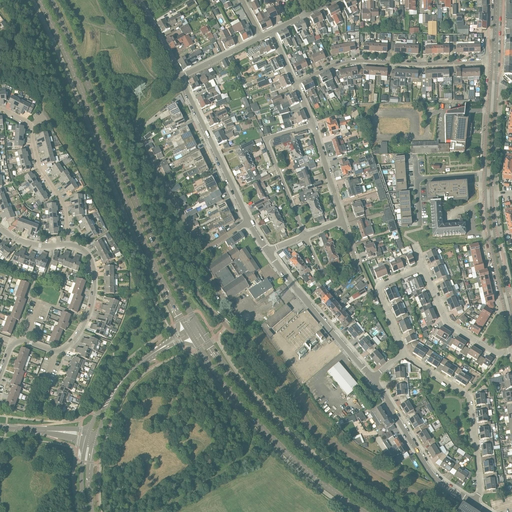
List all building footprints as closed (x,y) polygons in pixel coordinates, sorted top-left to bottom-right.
[(276,0),(274,1),(277,10),(282,7),(281,2),(286,0),(286,2),(290,0),(276,0)] [(356,15),(348,0),(346,0),(344,2),(348,10),(349,9),(353,17),(356,15)] [(354,0),(348,0),(356,15),(359,14),(356,6),(357,5),(354,0)] [(370,17),(370,0),(364,0),(365,2),(367,2),(367,9),(362,9),(362,20),(370,19),(370,17)] [(375,0),(370,0),(370,17),(378,17),(378,10),(374,10),(374,1),(375,1),(375,0)] [(386,12),(390,12),(389,1),(389,0),(379,0),(380,7),(386,7),(386,12)] [(446,8),(446,0),(441,0),(441,6),(437,6),(437,7),(437,15),(438,21),(441,21),(441,19),(442,19),(442,12),(447,12),(446,8)] [(253,11),(257,20),(259,24),(263,32),(268,30),(260,14),(257,15),(255,10),(261,8),(257,1),(251,4),(254,10),(253,11)] [(336,5),(332,7),(340,26),(344,24),(339,14),(340,13),(336,5)] [(340,26),(332,7),(327,10),(331,18),(333,17),(338,27),(340,26)] [(241,22),(248,18),(242,9),(240,11),(242,15),(238,17),(241,22)] [(260,14),(268,30),(272,27),(269,20),(277,16),(274,10),(264,15),(263,12),(260,14)] [(320,13),(315,15),(323,34),(324,35),(327,34),(326,30),(322,22),(324,21),(320,13)] [(181,16),(180,14),(166,21),(165,20),(157,25),(160,29),(179,18),(181,16)] [(323,34),(315,15),(310,18),(314,26),(316,25),(321,35),(323,34)] [(438,21),(437,15),(428,15),(428,32),(428,35),(437,35),(437,34),(438,34),(438,21)] [(487,15),(476,15),(471,15),(471,17),(474,17),(474,19),(478,19),(478,22),(486,23),(487,15)] [(181,21),(179,18),(160,29),(162,33),(170,29),(174,27),(173,26),(177,24),(177,23),(181,21)] [(306,39),(308,44),(315,41),(313,35),(309,37),(306,30),(307,29),(303,21),(299,24),(306,39)] [(240,23),(248,39),(253,37),(248,29),(247,29),(243,22),(240,23)] [(464,22),(463,22),(457,22),(457,34),(468,34),(468,26),(464,26),(464,22)] [(248,39),(240,23),(237,25),(232,27),(235,34),(238,32),(239,34),(239,33),(243,42),(248,39)] [(169,46),(188,35),(192,33),(187,24),(180,29),(183,34),(175,38),(175,37),(167,41),(169,46)] [(306,39),(299,24),(294,26),(298,34),(299,33),(303,41),(306,39)] [(203,35),(209,32),(206,27),(200,30),(203,35)] [(222,32),(230,48),(235,46),(231,37),(229,38),(225,30),(222,32)] [(282,32),(290,47),(293,46),(289,38),(290,38),(286,30),(282,32)] [(230,48),(222,32),(219,34),(223,41),(221,42),(225,50),(230,48)] [(290,47),(282,32),(277,34),(281,42),(283,42),(286,49),(290,47)] [(188,35),(169,46),(172,50),(180,46),(179,45),(183,43),(186,49),(194,44),(188,35)] [(351,44),(351,41),(347,42),(348,45),(349,52),(355,51),(355,48),(359,47),(359,39),(354,40),(355,43),(354,44),(351,44)] [(252,55),(273,46),(271,41),(264,44),(264,42),(260,44),(261,46),(255,49),(252,50),(253,52),(247,54),(248,57),(252,55)] [(394,53),(400,53),(401,46),(395,45),(395,43),(392,43),(392,51),(395,52),(394,53)] [(316,45),(313,47),(320,61),(325,58),(322,52),(320,53),(316,45)] [(275,51),(273,46),(252,55),(253,59),(267,53),(267,54),(275,51)] [(320,61),(313,47),(311,48),(312,51),(311,51),(314,56),(311,57),(314,64),(320,61)] [(185,65),(181,67),(181,68),(183,71),(191,67),(189,63),(203,56),(200,51),(194,55),(195,56),(188,60),(188,61),(184,63),(185,65)] [(181,67),(185,65),(184,63),(188,61),(188,60),(195,56),(194,55),(193,54),(186,58),(186,57),(178,62),(180,65),(181,67)] [(297,58),(299,63),(302,69),(308,67),(303,56),(299,57),(298,54),(296,55),(297,58)] [(225,69),(230,67),(226,59),(222,61),(225,69)] [(265,71),(281,64),(279,59),(271,63),(271,64),(267,66),(265,61),(256,65),(258,70),(263,68),(265,71)] [(299,63),(294,65),(297,72),(302,69),(299,63)] [(283,68),(281,64),(265,71),(266,74),(274,71),(275,72),(283,68)] [(361,78),(360,70),(357,70),(356,68),(351,69),(353,80),(355,80),(361,79),(361,78)] [(369,81),(369,76),(370,68),(364,68),(364,70),(360,70),(361,78),(363,78),(363,75),(366,75),(366,81),(366,85),(369,85),(369,81)] [(353,80),(351,69),(345,70),(348,85),(350,84),(351,87),(354,87),(353,80)] [(348,85),(345,70),(339,71),(340,79),(343,78),(345,86),(348,85)] [(396,86),(396,88),(399,88),(399,87),(399,86),(401,71),(395,70),(395,71),(392,71),(391,79),(394,79),(394,81),(392,81),(392,84),(392,85),(393,85),(393,86),(394,86),(396,86)] [(329,71),(324,74),(332,91),(336,90),(331,80),(333,80),(329,71)] [(412,71),(411,79),(411,82),(421,83),(421,79),(421,74),(418,73),(418,72),(412,71)] [(425,72),(425,79),(421,79),(421,83),(422,83),(422,84),(426,84),(426,88),(429,88),(431,87),(431,84),(432,84),(431,79),(431,71),(425,72)] [(443,83),(443,86),(451,86),(451,82),(451,78),(449,78),(448,71),(443,71),(443,78),(443,83)] [(188,82),(191,87),(211,77),(210,74),(207,75),(205,76),(197,80),(197,78),(188,82)] [(332,91),(324,74),(319,76),(323,84),(324,84),(328,92),(330,92),(332,91)] [(211,77),(191,87),(193,91),(201,88),(200,86),(204,84),(207,90),(212,88),(210,83),(209,84),(208,82),(216,78),(214,76),(211,77)] [(273,88),(289,81),(287,76),(279,80),(279,82),(271,85),(273,88)] [(259,88),(269,84),(268,80),(257,84),(259,88)] [(311,80),(306,82),(317,104),(320,103),(317,97),(314,89),(315,88),(311,80)] [(291,86),(289,81),(273,88),(270,89),(271,92),(282,88),(283,90),(291,86)] [(317,104),(306,82),(301,84),(305,93),(307,92),(310,97),(307,99),(309,104),(312,103),(314,106),(317,104)] [(197,100),(199,105),(218,96),(221,95),(216,86),(212,88),(207,90),(208,94),(209,93),(210,95),(206,97),(205,96),(197,100)] [(281,106),(297,99),(295,94),(287,98),(287,99),(279,103),(279,101),(283,100),(281,95),(271,100),(274,107),(277,106),(278,107),(281,105),(281,106)] [(218,96),(199,105),(201,110),(213,104),(212,103),(217,101),(217,102),(215,103),(217,107),(226,103),(225,99),(222,100),(221,95),(218,96)] [(9,108),(11,109),(17,99),(12,96),(8,103),(11,105),(9,108)] [(17,99),(11,109),(13,110),(15,107),(18,108),(21,101),(17,99)] [(299,103),(297,99),(281,106),(281,105),(278,107),(279,110),(282,108),(282,109),(290,106),(291,107),(299,103)] [(21,101),(18,108),(20,109),(18,113),(20,114),(26,103),(21,101)] [(26,103),(20,114),(23,115),(24,112),(27,113),(27,112),(31,114),(35,106),(31,104),(30,106),(26,103)] [(159,116),(160,118),(178,109),(175,105),(167,109),(168,111),(161,114),(161,115),(159,116)] [(178,109),(160,118),(161,121),(170,116),(171,118),(180,114),(178,109)] [(467,120),(462,120),(462,117),(464,117),(465,109),(464,109),(446,113),(446,116),(444,117),(445,143),(451,143),(450,153),(464,153),(465,137),(469,138),(470,137),(471,126),(471,125),(467,124),(467,120)] [(206,118),(208,123),(224,115),(227,114),(226,111),(215,116),(214,114),(206,118)] [(281,117),(283,124),(288,122),(289,123),(305,116),(303,111),(294,115),(295,117),(291,119),(289,115),(281,117)] [(180,114),(171,118),(172,120),(163,125),(164,127),(182,118),(180,114)] [(224,115),(208,123),(210,127),(218,124),(218,122),(229,117),(228,115),(224,116),(224,115)] [(288,122),(283,124),(285,129),(292,127),(292,126),(298,123),(299,125),(307,121),(305,116),(289,123),(288,122)] [(182,118),(164,127),(164,128),(162,129),(163,131),(165,130),(168,128),(168,129),(171,127),(173,131),(176,129),(176,128),(185,123),(182,118)] [(327,124),(328,129),(346,123),(350,122),(349,119),(345,121),(341,123),(340,120),(336,121),(333,122),(332,120),(326,121),(327,124)] [(225,126),(226,130),(214,136),(216,140),(234,132),(235,133),(237,132),(233,123),(225,126)] [(346,123),(328,129),(330,133),(331,136),(339,133),(338,130),(341,129),(341,127),(346,125),(346,123)] [(264,135),(271,133),(269,127),(262,128),(264,135)] [(168,141),(169,143),(171,142),(189,133),(187,128),(178,132),(179,134),(172,138),(173,138),(170,139),(170,140),(168,141)] [(146,140),(156,134),(155,132),(151,134),(150,133),(144,137),(146,140)] [(234,132),(216,140),(218,145),(227,141),(226,139),(236,135),(235,133),(234,132)] [(295,151),(299,150),(296,141),(294,138),(302,135),(301,132),(293,134),(293,133),(289,135),(295,151)] [(36,138),(37,141),(48,138),(47,133),(39,134),(40,137),(36,138)] [(171,142),(169,143),(170,145),(172,144),(174,146),(192,137),(189,133),(171,142)] [(295,151),(289,135),(284,136),(286,141),(283,142),(285,147),(287,146),(290,153),(295,151)] [(192,137),(174,146),(176,151),(194,142),(192,137)] [(332,141),(335,149),(343,146),(342,145),(344,144),(343,141),(340,142),(340,140),(338,141),(337,139),(332,141)] [(239,147),(240,150),(241,151),(246,162),(251,160),(248,154),(250,153),(248,149),(255,145),(253,141),(250,142),(244,144),(239,147)] [(194,142),(176,151),(173,152),(173,153),(174,155),(187,149),(188,151),(196,147),(194,142)] [(438,145),(438,142),(412,142),(412,154),(424,154),(449,153),(449,145),(438,145)] [(372,155),(387,155),(387,143),(381,143),(381,149),(374,149),(374,150),(372,150),(372,155)] [(342,154),(344,153),(352,151),(350,144),(343,146),(335,149),(337,157),(342,155),(342,154)] [(207,145),(200,148),(205,160),(207,159),(205,154),(207,153),(209,157),(211,156),(207,145)] [(159,147),(151,150),(154,156),(162,152),(159,147)] [(314,163),(313,160),(309,161),(309,162),(304,164),(302,158),(299,150),(295,151),(299,163),(299,165),(301,168),(308,165),(314,163)] [(246,162),(241,151),(237,153),(239,157),(238,157),(242,165),(246,162)] [(295,151),(290,153),(293,161),(295,165),(299,163),(295,151)] [(184,161),(182,162),(183,166),(201,157),(199,152),(190,157),(184,160),(184,161)] [(394,164),(404,163),(404,158),(400,158),(400,154),(394,155),(394,164)] [(204,162),(201,157),(183,166),(185,168),(194,164),(195,166),(204,162)] [(251,160),(246,162),(252,173),(256,171),(255,168),(251,160)] [(341,169),(353,166),(355,165),(355,163),(349,165),(348,161),(345,162),(345,160),(339,162),(340,165),(339,165),(341,169)] [(376,169),(373,160),(368,161),(369,167),(370,166),(372,171),(376,169)] [(204,162),(195,166),(196,168),(187,173),(188,175),(206,166),(204,162)] [(246,162),(242,165),(246,172),(247,172),(250,178),(247,180),(248,183),(255,179),(252,173),(246,162)] [(301,180),(309,178),(307,170),(308,169),(308,170),(310,170),(316,168),(314,163),(308,165),(301,168),(302,171),(301,171),(302,173),(298,175),(299,179),(301,179),(301,180)] [(50,173),(52,175),(61,168),(58,164),(52,168),(54,171),(50,173)] [(168,164),(162,167),(165,173),(170,171),(171,171),(168,164)] [(206,166),(188,175),(189,177),(192,176),(192,177),(199,173),(200,175),(208,171),(206,166)] [(355,172),(353,166),(341,169),(342,174),(343,174),(343,177),(349,175),(352,174),(351,172),(354,171),(355,176),(363,173),(362,169),(355,172)] [(61,168),(52,175),(53,177),(56,175),(58,177),(60,176),(60,175),(64,173),(64,172),(61,168)] [(380,180),(376,169),(372,171),(371,171),(368,172),(369,176),(372,175),(374,179),(373,179),(374,181),(380,180)] [(60,182),(70,175),(67,171),(64,172),(64,173),(60,175),(60,176),(62,178),(58,180),(60,182)] [(256,180),(259,179),(267,175),(266,172),(255,178),(256,180)] [(24,177),(27,181),(27,182),(35,177),(34,175),(33,176),(31,173),(24,177)] [(267,175),(259,179),(261,182),(270,177),(268,174),(267,175)] [(66,184),(72,180),(70,175),(60,182),(61,184),(64,182),(66,184)] [(24,183),(25,185),(28,183),(30,186),(37,182),(35,180),(36,179),(35,177),(27,182),(27,181),(24,183)] [(195,189),(196,191),(214,182),(212,178),(203,182),(204,184),(197,187),(198,188),(195,189)] [(313,189),(315,188),(322,186),(320,181),(313,184),(314,185),(312,185),(309,178),(301,180),(302,182),(299,183),(301,188),(306,186),(308,191),(309,190),(311,189),(313,189)] [(345,182),(347,190),(355,187),(355,186),(359,184),(362,183),(361,179),(358,180),(358,179),(351,182),(350,180),(345,182)] [(65,190),(75,184),(72,180),(66,184),(67,186),(64,188),(65,190)] [(28,188),(30,191),(32,190),(33,190),(41,185),(39,183),(38,184),(37,182),(30,186),(28,188)] [(214,182),(196,191),(197,194),(207,189),(208,191),(216,187),(214,182)] [(257,193),(266,188),(264,183),(261,185),(261,184),(259,185),(258,183),(253,185),(257,193)] [(453,202),(467,201),(466,183),(426,185),(427,200),(435,199),(435,196),(444,196),(444,201),(453,200),(453,202)] [(75,184),(65,190),(66,192),(70,190),(71,193),(78,188),(75,184)] [(30,191),(31,193),(33,191),(36,195),(42,190),(41,188),(42,187),(41,185),(33,190),(32,190),(30,191)] [(216,187),(208,191),(209,194),(197,199),(198,202),(219,191),(216,187)] [(355,187),(347,190),(350,198),(355,196),(362,194),(360,187),(356,189),(355,187)] [(269,194),(266,188),(257,193),(260,200),(253,203),(255,207),(266,201),(267,201),(269,200),(267,195),(269,194)] [(313,194),(313,193),(312,193),(311,189),(309,190),(311,196),(315,207),(319,205),(317,198),(319,197),(317,192),(313,194)] [(36,195),(38,198),(38,199),(46,194),(45,192),(44,193),(42,190),(36,195)] [(302,202),(307,201),(310,209),(315,207),(311,196),(309,190),(308,191),(299,194),(300,197),(302,202)] [(383,190),(378,192),(377,192),(380,202),(387,199),(383,190)] [(219,191),(198,202),(200,204),(211,198),(212,200),(221,196),(219,191)] [(35,200),(36,202),(39,200),(41,204),(48,199),(46,197),(47,196),(46,194),(38,199),(38,198),(35,200)] [(180,205),(187,202),(184,196),(177,200),(180,205)] [(48,204),(48,209),(48,210),(57,209),(57,207),(56,207),(56,204),(55,204),(52,200),(47,203),(48,204)] [(362,208),(365,207),(367,206),(369,205),(371,205),(370,203),(365,205),(364,202),(361,203),(360,200),(352,203),(352,206),(353,210),(362,208)] [(266,201),(255,207),(258,211),(269,206),(267,202),(266,201)] [(208,215),(209,218),(227,209),(225,204),(216,208),(217,210),(210,214),(211,214),(208,215)] [(441,204),(430,205),(432,224),(428,224),(429,228),(432,228),(433,237),(465,235),(465,224),(464,224),(462,224),(462,219),(459,219),(459,223),(458,223),(458,224),(442,225),(441,204)] [(319,205),(315,207),(319,219),(323,217),(322,214),(319,205)] [(270,208),(275,219),(280,217),(276,210),(274,206),(270,208)] [(315,207),(310,209),(313,217),(315,220),(319,219),(315,207)] [(11,208),(9,209),(4,211),(4,214),(1,215),(2,217),(13,213),(11,208)] [(275,219),(270,208),(266,211),(268,214),(267,214),(271,222),(275,219)] [(362,208),(353,210),(355,215),(356,217),(364,215),(362,208)] [(195,209),(185,214),(187,218),(191,215),(197,213),(195,209)] [(227,209),(209,218),(210,220),(217,216),(218,219),(221,217),(229,213),(227,209)] [(383,212),(387,222),(393,220),(390,210),(383,212)] [(16,212),(13,213),(2,217),(2,219),(6,218),(7,221),(14,218),(18,217),(16,212)] [(229,213),(221,217),(222,220),(213,224),(214,227),(232,218),(229,213)] [(80,227),(91,222),(88,217),(85,219),(83,216),(76,217),(78,223),(80,221),(81,224),(79,225),(80,227)] [(280,217),(275,219),(281,231),(282,233),(284,236),(286,235),(285,232),(284,229),(285,229),(284,225),(280,217)] [(232,218),(214,227),(215,229),(217,228),(218,228),(224,225),(226,227),(234,222),(232,218)] [(275,219),(271,222),(275,229),(277,233),(281,231),(275,219)] [(408,225),(411,225),(411,219),(401,220),(401,228),(408,227),(408,225)] [(393,220),(387,222),(390,233),(397,231),(393,220)] [(24,221),(20,232),(22,233),(24,229),(26,230),(29,223),(24,221)] [(360,231),(368,228),(367,227),(369,226),(368,223),(365,223),(365,222),(363,223),(363,221),(357,223),(360,231)] [(93,226),(91,222),(80,227),(81,229),(85,227),(86,230),(93,226)] [(39,226),(34,224),(30,235),(32,236),(33,233),(36,234),(39,226)] [(93,226),(86,230),(87,232),(84,234),(85,236),(95,231),(93,226)] [(368,228),(360,231),(362,239),(368,237),(367,237),(373,235),(371,227),(368,228)] [(99,229),(95,231),(85,236),(86,238),(89,236),(91,239),(101,234),(99,229)] [(255,273),(259,270),(245,249),(241,251),(237,247),(236,248),(234,245),(245,238),(242,234),(241,233),(240,233),(239,233),(225,242),(228,247),(230,246),(231,248),(231,247),(233,250),(206,267),(212,276),(213,276),(222,290),(229,301),(249,287),(248,285),(254,281),(257,285),(248,291),(255,300),(273,288),(267,279),(261,282),(260,281),(262,280),(261,278),(259,279),(258,278),(259,278),(255,273)] [(326,238),(324,235),(324,234),(318,236),(319,239),(321,238),(324,246),(323,246),(326,254),(331,253),(327,241),(326,238)] [(95,247),(96,249),(104,245),(102,243),(106,241),(104,239),(92,245),(94,248),(95,247)] [(327,241),(331,253),(335,251),(333,243),(332,243),(331,240),(327,241)] [(364,247),(366,251),(375,248),(374,244),(371,245),(371,242),(364,244),(365,247),(364,247)] [(478,244),(466,247),(468,252),(470,251),(479,249),(478,244)] [(105,248),(104,245),(96,249),(98,251),(96,252),(97,255),(109,248),(108,246),(105,248)] [(378,247),(375,248),(366,251),(367,256),(368,256),(368,258),(377,256),(377,257),(382,255),(381,252),(380,249),(379,247),(378,247)] [(427,254),(429,259),(437,256),(435,251),(437,250),(436,247),(430,249),(432,252),(427,254)] [(101,259),(109,255),(107,252),(111,251),(109,248),(97,255),(99,257),(100,256),(101,259)] [(295,268),(299,265),(291,255),(289,252),(287,250),(286,248),(282,251),(295,268)] [(10,250),(8,249),(2,255),(7,259),(13,251),(11,249),(10,250)] [(335,251),(331,253),(335,264),(339,263),(338,259),(335,251)] [(16,253),(13,261),(18,263),(22,253),(19,252),(18,254),(16,253)] [(112,253),(109,255),(101,259),(103,261),(101,262),(103,264),(115,258),(112,253)] [(299,265),(302,262),(297,255),(297,256),(295,253),(291,255),(299,265)] [(331,253),(326,254),(329,262),(330,262),(331,266),(335,264),(331,253)] [(55,255),(51,266),(57,268),(58,264),(57,264),(59,259),(57,259),(57,257),(55,255)] [(62,266),(66,256),(64,255),(63,257),(60,256),(59,259),(57,264),(58,264),(62,266)] [(405,255),(402,256),(404,262),(407,260),(409,266),(415,264),(411,255),(406,257),(405,255)] [(23,265),(28,267),(32,257),(29,256),(29,258),(26,257),(23,265)] [(40,258),(37,257),(36,261),(35,266),(40,267),(43,257),(41,256),(40,258)] [(67,268),(70,260),(68,259),(69,257),(66,256),(62,266),(67,268)] [(404,262),(402,256),(399,257),(400,260),(395,262),(398,270),(404,268),(401,263),(404,262)] [(437,256),(429,259),(431,264),(436,262),(437,265),(443,263),(442,260),(439,261),(437,256)] [(46,258),(43,257),(40,267),(45,269),(48,261),(45,260),(46,258)] [(73,270),(76,260),(74,259),(73,261),(70,260),(67,268),(73,270)] [(79,261),(76,260),(73,270),(78,272),(81,264),(78,263),(79,261)] [(398,270),(395,262),(390,264),(389,261),(386,263),(388,268),(391,267),(393,273),(398,270)] [(299,265),(306,275),(309,272),(307,270),(307,269),(302,262),(299,265)] [(388,268),(386,263),(383,264),(384,267),(379,269),(382,277),(387,275),(385,270),(388,268)] [(443,263),(437,265),(438,268),(433,270),(435,275),(443,271),(441,266),(444,265),(443,263)] [(300,275),(302,278),(308,286),(311,283),(312,283),(308,277),(306,275),(299,265),(295,268),(300,275)] [(382,277),(379,269),(374,271),(372,268),(369,269),(372,275),(375,274),(377,279),(382,277)] [(477,278),(488,275),(487,270),(484,271),(478,272),(475,273),(477,278)] [(443,271),(435,275),(437,280),(442,278),(444,281),(449,278),(448,276),(446,277),(443,271)] [(408,283),(410,288),(421,283),(419,278),(414,280),(413,277),(407,280),(408,283)] [(449,278),(444,281),(445,283),(440,285),(442,291),(450,287),(448,282),(451,281),(449,278)] [(76,284),(84,287),(86,282),(78,279),(76,284)] [(19,286),(27,289),(29,284),(21,281),(19,286)] [(318,297),(333,284),(334,283),(332,281),(331,282),(324,288),(322,287),(315,293),(318,297)] [(363,284),(361,282),(355,287),(359,291),(367,285),(366,283),(363,284)] [(421,283),(410,288),(412,293),(411,294),(412,296),(414,295),(420,293),(418,290),(424,288),(421,283)] [(82,292),(84,287),(76,284),(74,289),(82,292)] [(321,301),(329,295),(328,293),(335,286),(333,284),(318,297),(321,301)] [(385,292),(388,297),(396,294),(394,289),(396,287),(395,285),(389,287),(390,290),(385,292)] [(26,295),(27,289),(19,286),(17,291),(26,295)] [(450,287),(442,291),(444,296),(449,294),(450,296),(456,294),(455,291),(452,292),(450,287)] [(325,305),(340,292),(338,290),(331,297),(329,295),(321,301),(325,305)] [(26,295),(17,291),(15,297),(18,297),(24,299),(26,295)] [(328,309),(336,302),(334,300),(341,294),(340,292),(325,305),(328,309)] [(420,293),(414,295),(415,298),(417,297),(420,302),(428,299),(426,294),(421,296),(420,293)] [(396,294),(388,297),(390,302),(395,300),(396,303),(402,300),(400,298),(398,299),(396,294)] [(456,294),(450,296),(451,299),(446,301),(448,306),(457,303),(454,298),(457,297),(456,294)] [(72,300),(81,303),(83,298),(80,297),(74,295),(72,300)] [(493,297),(484,299),(486,306),(494,307),(493,302),(494,302),(493,296),(493,297)] [(26,300),(24,299),(18,297),(16,302),(24,305),(26,300)] [(108,301),(110,302),(109,304),(120,308),(121,306),(117,305),(118,302),(109,298),(108,301)] [(331,313),(346,300),(345,299),(346,299),(345,298),(337,304),(336,302),(328,309),(331,313)] [(334,316),(342,310),(341,308),(348,302),(346,299),(345,299),(346,300),(331,313),(334,316)] [(428,299),(420,302),(422,307),(419,309),(420,311),(426,309),(425,306),(430,304),(428,299)] [(79,308),(81,303),(72,300),(71,305),(79,308)] [(402,300),(396,303),(397,306),(392,308),(394,313),(402,309),(400,304),(403,303),(402,300)] [(24,305),(16,302),(14,307),(22,311),(24,305)] [(457,303),(448,306),(451,311),(456,309),(457,312),(463,310),(461,307),(459,308),(457,303)] [(79,308),(71,305),(69,310),(77,313),(79,308)] [(273,336),(269,330),(280,321),(291,311),(288,308),(286,305),(274,315),(262,325),(261,326),(266,332),(270,338),(273,336)] [(338,320),(353,307),(352,306),(344,312),(342,310),(334,316),(338,320)] [(480,311),(482,312),(489,317),(492,312),(491,311),(494,307),(486,306),(485,307),(483,306),(482,306),(480,311)] [(22,311),(14,307),(12,313),(20,316),(22,311)] [(353,307),(338,320),(345,328),(352,322),(347,316),(349,315),(350,316),(353,314),(351,313),(355,310),(353,307)] [(114,315),(115,312),(105,309),(104,311),(106,312),(105,314),(116,318),(117,316),(114,315)] [(402,309),(394,313),(396,318),(401,316),(402,319),(408,316),(407,313),(405,314),(402,309)] [(426,309),(420,311),(421,314),(424,313),(426,318),(434,314),(432,309),(427,311),(426,309)] [(20,316),(12,313),(10,312),(8,317),(16,320),(19,321),(20,316)] [(61,318),(69,321),(71,315),(63,312),(61,318)] [(489,317),(482,312),(479,317),(486,321),(489,317)] [(428,323),(426,324),(427,327),(433,325),(432,322),(437,320),(434,314),(426,318),(428,323)] [(408,316),(402,319),(403,321),(398,323),(401,329),(409,325),(407,320),(409,319),(408,316)] [(16,320),(8,317),(6,322),(14,325),(16,320)] [(477,319),(475,318),(474,320),(476,322),(483,326),(486,321),(479,317),(477,319)] [(59,323),(68,326),(69,324),(68,324),(69,321),(61,318),(59,323)] [(100,321),(102,322),(102,324),(102,325),(110,328),(112,329),(113,327),(110,325),(111,322),(101,319),(100,321)] [(347,331),(351,335),(358,329),(354,325),(356,323),(354,321),(347,327),(349,329),(347,331)] [(4,327),(13,330),(14,325),(6,322),(4,327)] [(483,326),(476,322),(473,326),(481,331),(481,330),(483,326)] [(59,323),(57,327),(57,328),(63,330),(65,331),(66,328),(68,328),(68,326),(59,323)] [(96,325),(95,328),(105,332),(106,329),(109,330),(110,328),(102,325),(102,324),(99,323),(98,326),(96,325)] [(409,325),(401,329),(403,334),(408,332),(409,334),(415,332),(414,329),(411,330),(409,325)] [(481,331),(473,326),(470,331),(478,336),(481,331)] [(11,335),(13,330),(4,327),(2,332),(11,335)] [(53,332),(61,335),(63,330),(57,328),(57,327),(55,327),(53,332)] [(440,340),(441,338),(446,330),(441,327),(439,331),(436,329),(432,336),(440,340)] [(104,335),(105,332),(95,328),(94,331),(96,331),(95,334),(106,338),(107,336),(104,335)] [(358,329),(351,335),(354,340),(356,338),(358,340),(363,336),(366,334),(364,331),(361,334),(358,329)] [(446,330),(441,338),(446,341),(444,344),(447,345),(451,340),(448,338),(451,333),(446,330)] [(51,337),(59,340),(61,335),(53,332),(51,337)] [(322,342),(325,339),(319,332),(316,334),(322,342)] [(415,332),(409,334),(410,337),(405,339),(407,344),(411,343),(416,341),(413,336),(416,335),(415,332)] [(363,336),(358,340),(360,342),(358,344),(362,348),(369,342),(365,338),(363,336)] [(373,339),(378,346),(382,343),(376,336),(373,339)] [(57,345),(59,340),(51,337),(49,342),(57,345)] [(451,340),(447,345),(449,346),(450,347),(452,345),(456,348),(461,340),(457,337),(453,342),(451,340)] [(89,340),(87,340),(86,342),(96,346),(97,343),(100,344),(101,342),(90,338),(89,340)] [(372,339),(369,342),(362,348),(365,352),(367,351),(369,353),(374,349),(378,346),(372,339)] [(461,340),(456,348),(461,351),(460,353),(463,355),(466,350),(463,348),(466,343),(461,340)] [(411,343),(412,347),(415,348),(412,353),(417,356),(422,348),(417,345),(419,343),(416,341),(411,343)] [(98,350),(95,349),(96,346),(86,342),(85,345),(87,345),(87,348),(95,351),(97,352),(98,350)] [(95,351),(87,348),(84,347),(83,350),(81,349),(80,351),(90,355),(91,352),(94,353),(95,351)] [(466,350),(463,355),(466,357),(467,355),(472,358),(477,350),(472,347),(469,352),(466,350)] [(21,348),(19,354),(28,357),(30,351),(21,348)] [(422,348),(417,356),(422,359),(425,354),(427,356),(431,351),(428,349),(427,351),(422,348)] [(374,349),(369,353),(371,355),(369,357),(373,361),(380,355),(374,349)] [(477,350),(472,358),(476,361),(475,363),(478,365),(481,360),(478,358),(481,353),(477,350)] [(89,358),(90,355),(80,351),(79,354),(81,355),(80,357),(91,361),(92,359),(89,358)] [(432,365),(436,357),(432,355),(433,352),(431,351),(427,356),(430,358),(427,362),(432,365)] [(28,357),(19,354),(18,359),(26,362),(28,357)] [(380,355),(373,361),(376,365),(378,364),(380,366),(385,362),(383,359),(380,355)] [(442,365),(445,360),(443,358),(441,360),(436,357),(432,365),(436,368),(439,364),(442,365)] [(481,360),(478,365),(481,367),(483,364),(487,367),(492,360),(487,357),(484,361),(481,360)] [(71,362),(84,367),(86,362),(75,358),(74,360),(72,360),(71,362)] [(446,374),(451,367),(446,364),(448,361),(445,360),(442,365),(444,367),(441,371),(446,374)] [(70,365),(72,366),(71,368),(78,371),(80,368),(83,369),(84,367),(71,362),(70,365)] [(22,372),(22,371),(24,367),(15,363),(14,365),(15,365),(14,369),(16,370),(22,372)] [(347,396),(359,387),(338,363),(327,373),(347,396)] [(394,369),(395,374),(404,373),(404,368),(405,368),(405,365),(399,365),(399,368),(394,369)] [(456,374),(459,369),(457,367),(455,369),(451,367),(446,374),(451,377),(454,373),(456,374)] [(70,370),(68,370),(67,372),(80,377),(81,375),(77,374),(78,371),(71,368),(70,370)] [(460,383),(465,376),(461,373),(462,370),(459,369),(456,374),(459,376),(456,380),(460,383)] [(66,375),(68,376),(67,378),(75,381),(76,378),(79,379),(80,377),(67,372),(66,375)] [(398,380),(398,382),(408,381),(407,379),(408,379),(407,373),(404,373),(395,374),(395,380),(398,380)] [(502,384),(511,381),(511,376),(511,374),(508,375),(506,376),(494,379),(488,380),(490,386),(502,384)] [(12,380),(21,383),(23,378),(14,375),(12,380)] [(470,379),(465,376),(460,383),(465,386),(468,382),(471,383),(474,378),(471,376),(470,379)] [(66,380),(65,380),(64,383),(76,387),(77,385),(74,384),(75,381),(67,378),(66,380)] [(13,386),(19,388),(21,383),(12,380),(11,385),(13,386)] [(408,381),(398,382),(399,385),(396,386),(396,391),(405,390),(405,385),(408,385),(408,381)] [(511,381),(502,384),(503,389),(502,389),(502,392),(511,388),(511,381)] [(64,386),(63,388),(69,390),(71,391),(72,388),(75,389),(76,387),(64,383),(63,385),(64,386)] [(9,388),(8,390),(19,394),(21,388),(19,388),(13,386),(12,389),(9,388)] [(59,389),(58,392),(70,397),(71,394),(68,393),(69,390),(63,388),(61,387),(60,390),(59,389)] [(511,397),(511,392),(511,388),(502,392),(503,396),(502,396),(502,399),(503,399),(511,397)] [(9,396),(17,399),(19,394),(8,390),(7,391),(10,392),(9,396)] [(405,390),(396,391),(397,397),(399,396),(400,401),(406,399),(405,390)] [(475,395),(475,401),(484,400),(484,394),(487,394),(486,391),(480,392),(481,394),(475,395)] [(58,395),(57,398),(65,400),(66,398),(69,399),(70,397),(58,392),(57,395),(58,395)] [(16,404),(17,399),(9,396),(7,401),(16,404)] [(67,404),(64,403),(65,400),(57,398),(56,400),(55,399),(54,402),(67,407),(67,404)] [(406,399),(400,401),(402,404),(400,406),(403,410),(410,406),(406,399)] [(484,400),(475,401),(476,406),(482,406),(482,409),(488,408),(488,405),(485,405),(484,400)] [(16,404),(7,401),(5,406),(14,409),(16,404)] [(62,408),(66,409),(67,407),(54,402),(53,405),(54,405),(53,408),(61,411),(62,408)] [(410,406),(403,410),(406,415),(408,414),(409,416),(415,413),(410,406)] [(372,418),(375,417),(382,412),(380,407),(370,414),(372,418)] [(488,408),(482,409),(483,411),(477,412),(477,418),(486,417),(488,416),(487,411),(489,411),(488,408)] [(419,420),(423,418),(419,411),(415,413),(409,416),(411,419),(409,420),(412,425),(419,420)] [(382,412),(375,417),(372,418),(372,419),(374,423),(385,416),(382,412)] [(356,422),(354,415),(342,420),(344,424),(352,421),(353,423),(356,422)] [(385,416),(374,423),(377,427),(380,425),(388,420),(385,416)] [(486,417),(477,418),(478,423),(484,423),(484,425),(491,425),(490,422),(487,422),(486,417)] [(391,419),(388,420),(380,425),(377,427),(376,428),(377,429),(378,428),(379,431),(385,427),(386,429),(394,424),(391,419)] [(419,420),(412,425),(414,430),(419,427),(420,430),(426,426),(424,424),(422,425),(419,420)] [(494,424),(491,425),(484,425),(485,428),(479,429),(479,435),(488,434),(492,433),(491,428),(495,427),(494,424)] [(427,425),(426,426),(420,430),(422,432),(418,435),(420,440),(428,435),(430,434),(427,429),(429,428),(427,425)] [(488,434),(479,435),(480,440),(486,439),(486,442),(493,442),(492,439),(489,439),(488,434)] [(428,435),(420,440),(423,444),(428,442),(429,444),(435,441),(433,438),(430,440),(428,435)] [(383,443),(390,453),(403,445),(398,438),(393,441),(395,444),(391,448),(386,441),(383,443)] [(437,450),(439,448),(435,441),(429,444),(431,447),(426,449),(429,454),(437,450)] [(482,452),(490,450),(494,450),(493,442),(486,442),(487,445),(481,446),(482,452)] [(403,445),(390,453),(385,456),(388,460),(394,456),(395,456),(397,459),(402,455),(407,452),(403,445)] [(437,450),(429,454),(432,459),(437,456),(439,460),(444,455),(442,453),(439,454),(437,450)] [(488,459),(495,458),(494,456),(491,456),(490,450),(482,452),(482,457),(488,456),(488,459)] [(444,455),(439,460),(442,462),(440,467),(444,470),(451,460),(446,457),(449,453),(447,451),(444,455)] [(484,468),(492,467),(492,464),(495,464),(495,458),(488,459),(489,462),(483,463),(484,468)] [(451,459),(451,460),(444,470),(449,473),(452,469),(454,470),(458,465),(455,463),(456,463),(455,462),(456,462),(452,459),(451,460),(451,459)] [(458,465),(454,470),(456,472),(454,476),(458,479),(463,472),(459,469),(460,467),(458,465)] [(490,476),(497,475),(496,472),(493,473),(492,467),(484,468),(484,474),(490,473),(490,476)] [(463,472),(458,479),(463,482),(466,478),(468,480),(472,474),(469,472),(467,475),(463,472)] [(486,485),(494,484),(498,484),(497,478),(497,475),(490,476),(491,479),(485,480),(486,485)] [(494,484),(486,485),(486,491),(492,490),(492,493),(499,492),(498,489),(495,490),(494,484)] [(475,511),(463,503),(456,511),(475,511)]
